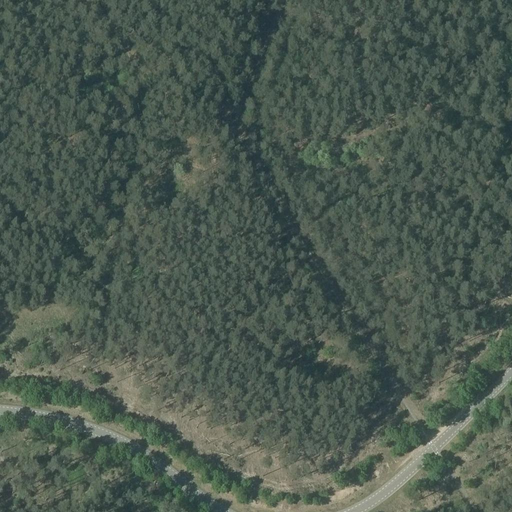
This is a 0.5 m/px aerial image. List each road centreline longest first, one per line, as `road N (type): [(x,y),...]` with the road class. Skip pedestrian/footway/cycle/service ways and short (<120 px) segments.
road 1 (tertiary): [(0,409),(79,422),(121,439),(221,511)]
road 2 (tertiary): [(355,511),(413,468),(511,369)]
